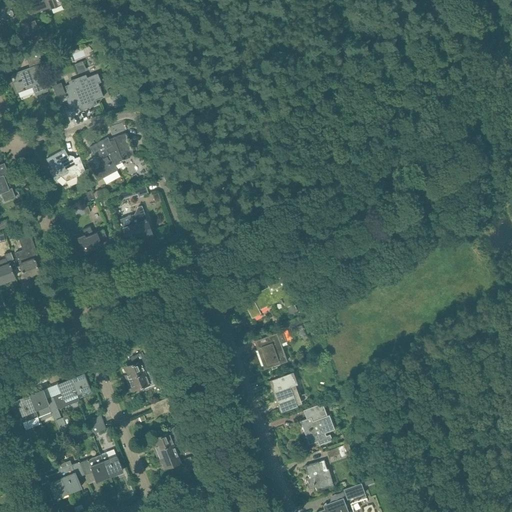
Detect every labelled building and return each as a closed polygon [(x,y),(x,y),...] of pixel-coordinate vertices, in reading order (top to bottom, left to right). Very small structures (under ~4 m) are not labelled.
[(63,3),(62,0),(24,0),(29,13),(50,6),(50,8),(63,3)] [(24,37),(31,34),(23,13),(14,15),(13,14),(9,1),(0,3),(0,19),(7,17),(8,22),(18,20),(24,37)] [(32,35),(36,44),(43,41),(39,32),(32,35)] [(44,67),(38,51),(26,55),(31,68),(14,74),(16,81),(13,82),(16,92),(22,90),(22,91),(25,90),(25,89),(33,86),(36,94),(46,90),(37,66),(41,65),(42,68),(44,67)] [(75,64),(78,73),(86,69),(82,60),(75,64)] [(99,85),(96,76),(86,80),(85,77),(68,84),(69,87),(64,89),(68,98),(65,99),(71,114),(78,111),(79,114),(97,107),(95,102),(102,100),(97,86),(99,85)] [(66,94),(61,82),(52,86),(57,97),(66,94)] [(121,95),(103,99),(104,108),(123,105),(121,95)] [(115,166),(123,161),(122,160),(128,158),(127,157),(133,154),(125,133),(113,137),(114,139),(110,141),(107,137),(89,147),(94,154),(91,156),(91,155),(93,159),(87,162),(97,180),(117,169),(115,166)] [(79,175),(80,177),(86,175),(79,157),(74,159),(73,157),(69,156),(68,156),(64,149),(46,159),(52,170),(49,171),(54,180),(55,179),(54,179),(61,175),(66,181),(79,175)] [(140,153),(133,156),(135,162),(142,159),(140,153)] [(12,188),(8,189),(4,178),(2,179),(1,177),(8,174),(4,163),(0,164),(0,192),(0,193),(4,202),(16,197),(12,188)] [(121,199),(137,194),(135,187),(118,192),(121,199)] [(106,188),(96,191),(99,199),(109,196),(106,188)] [(142,205),(138,207),(131,221),(132,225),(123,228),(128,241),(151,233),(142,205)] [(88,206),(83,208),(82,206),(58,214),(61,222),(90,213),(88,206)] [(84,234),(77,237),(83,254),(86,253),(86,252),(102,245),(100,239),(106,236),(103,229),(93,233),(90,226),(82,229),(84,234)] [(29,233),(17,236),(22,250),(15,253),(24,277),(40,272),(35,259),(38,258),(29,233)] [(0,282),(15,277),(12,269),(16,267),(10,252),(4,254),(8,264),(0,266),(0,282)] [(252,318),(260,313),(259,310),(280,298),(290,317),(298,312),(293,303),(294,303),(283,284),(286,282),(278,268),(263,276),(268,286),(251,295),(251,294),(242,299),(245,305),(244,305),(245,307),(246,307),(252,318)] [(258,339),(254,341),(264,369),(287,361),(280,343),(286,341),(282,331),(261,338),(261,337),(258,338),(258,339)] [(145,353),(154,350),(149,338),(141,341),(145,353)] [(125,375),(126,379),(152,369),(141,351),(130,357),(133,363),(125,366),(128,374),(125,375)] [(157,383),(152,369),(126,379),(131,391),(143,386),(144,388),(157,383)] [(306,394),(298,370),(270,380),(282,412),(302,404),(299,396),(306,394)] [(70,378),(78,400),(79,400),(77,394),(90,388),(83,373),(70,378)] [(78,400),(70,378),(57,383),(61,393),(55,396),(59,407),(78,400)] [(37,416),(37,417),(50,412),(52,418),(60,415),(53,397),(46,399),(42,389),(35,392),(35,394),(30,397),(29,395),(37,416)] [(37,416),(29,395),(22,397),(23,400),(17,402),(16,400),(9,402),(18,424),(37,416)] [(152,411),(170,404),(167,398),(150,405),(152,411)] [(170,404),(152,411),(154,417),(172,410),(170,404)] [(329,415),(324,416),(320,404),(303,410),(305,416),(309,415),(312,421),(308,422),(307,418),(300,421),(308,442),(309,442),(308,440),(316,437),(319,445),(332,440),(330,434),(326,436),(325,433),(334,429),(329,415)] [(88,420),(91,427),(103,422),(100,415),(88,420)] [(105,428),(103,422),(91,427),(94,433),(105,428)] [(73,426),(69,425),(66,426),(69,434),(75,432),(73,426)] [(152,440),(154,446),(153,447),(155,451),(182,440),(181,441),(175,426),(170,428),(171,431),(153,438),(154,440),(152,440)] [(29,451),(47,444),(44,436),(26,444),(29,451)] [(182,440),(155,451),(159,462),(161,462),(164,468),(180,462),(177,455),(184,453),(181,445),(183,444),(182,440)] [(347,454),(343,445),(326,451),(329,457),(340,453),(341,457),(347,454)] [(100,454),(109,476),(122,471),(114,449),(105,452),(106,454),(101,456),(100,454)] [(109,476),(100,454),(81,462),(86,474),(92,471),(96,481),(97,481),(96,479),(101,477),(102,479),(109,476)] [(184,459),(189,471),(195,469),(190,456),(184,459)] [(324,460),(304,466),(308,478),(305,479),(308,488),(315,486),(316,491),(331,486),(324,460)] [(59,471),(67,492),(68,492),(67,490),(73,488),(73,490),(81,487),(77,477),(83,475),(78,462),(58,470),(59,471)] [(51,490),(54,497),(67,492),(59,471),(47,476),(43,468),(36,471),(45,492),(51,490)] [(343,489),(348,501),(365,495),(361,482),(343,489)] [(316,511),(348,511),(343,497),(328,503),(330,506),(316,511)]
